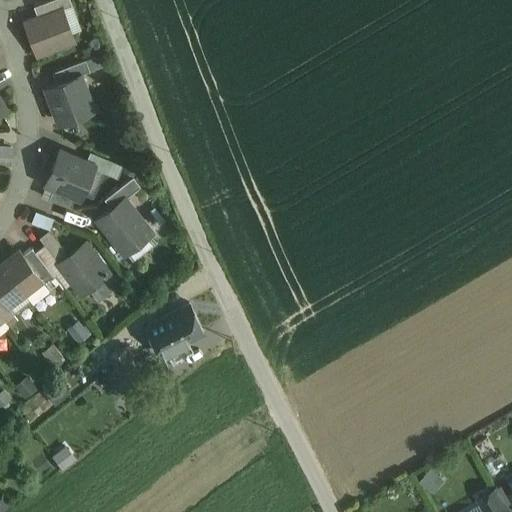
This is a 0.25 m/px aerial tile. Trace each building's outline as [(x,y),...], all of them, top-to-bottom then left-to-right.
[(72,0),(47,0),(36,4),(40,16),(63,7),(74,3),(72,0)] [(40,16),(28,20),(39,52),(74,38),(63,7),(40,16)] [(87,58),(68,65),(73,76),(80,73),(91,69),(87,58)] [(73,76),(48,85),(62,120),(94,108),(80,73),(73,76)] [(87,160),(61,149),(48,180),(56,184),(78,193),(82,195),(95,166),(96,164),(87,160)] [(125,163),(92,149),(87,160),(96,164),(95,166),(119,176),(125,163)] [(134,175),(106,197),(114,206),(126,196),(126,197),(142,184),(134,175)] [(78,193),(56,184),(50,197),(72,206),(78,193)] [(126,197),(126,196),(114,206),(100,217),(126,251),(153,230),(126,197)] [(70,253),(51,228),(41,235),(60,261),(70,253)] [(110,270),(87,240),(70,253),(60,261),(83,291),(110,270)] [(55,274),(34,246),(24,253),(42,276),(42,277),(45,282),(55,274)] [(24,253),(22,250),(4,263),(25,289),(42,277),(42,276),(24,253)] [(25,289),(4,263),(0,265),(0,291),(8,302),(25,289)] [(8,302),(0,291),(0,311),(6,319),(16,312),(8,302)] [(190,301),(148,323),(162,351),(204,329),(190,301)] [(141,371),(127,345),(111,353),(124,379),(141,371)] [(511,511),(511,509),(498,486),(480,496),(489,511),(511,511)]
